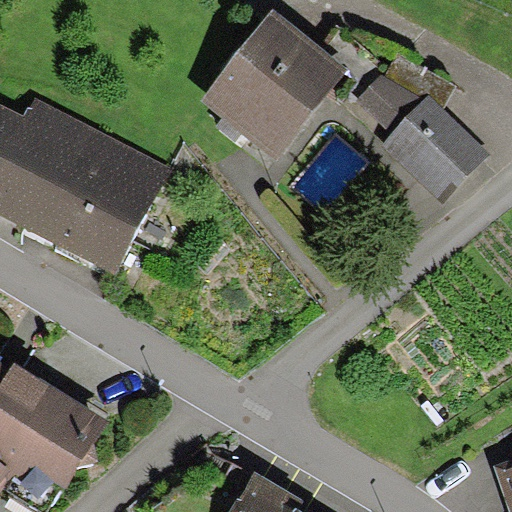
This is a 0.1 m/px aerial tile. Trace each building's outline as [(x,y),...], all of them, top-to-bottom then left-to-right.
[(272,8),(202,97),(278,157),(349,67),(272,8)] [(441,202),(489,154),(430,97),(427,100),(383,76),(358,102),(393,135),(383,147),(441,202)] [(0,106),(0,217),(115,275),(169,167),(37,100),(27,120),(0,106)] [(107,419),(0,351),(0,474),(9,481),(2,490),(35,511),(46,511),(63,488),(66,491),(78,468),(98,461),(94,439),(107,419)] [(511,511),(511,463),(496,469),(510,511),(511,511)] [(0,492),(2,490),(9,481),(0,474),(0,492)] [(305,503),(256,474),(233,511),(301,511),(300,511),(305,503)]
